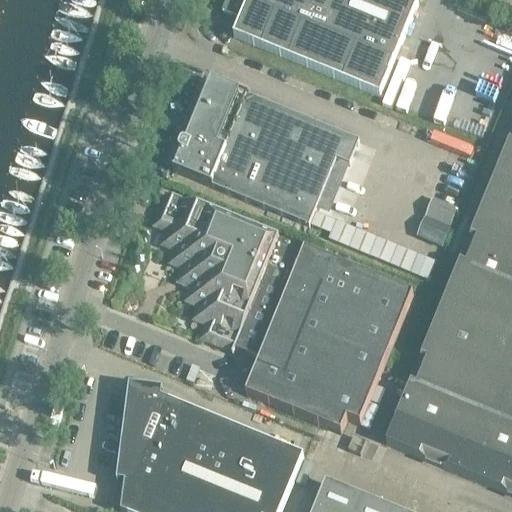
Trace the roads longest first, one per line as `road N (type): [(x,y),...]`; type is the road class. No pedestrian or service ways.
road 1 (unclassified): [(10,511),(172,0)]
road 2 (unknown): [(158,43),(442,162)]
